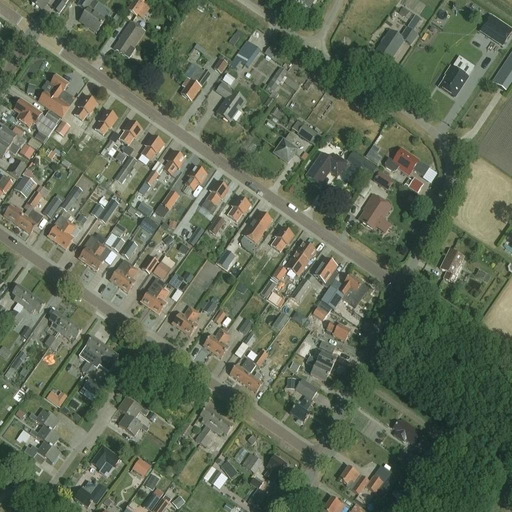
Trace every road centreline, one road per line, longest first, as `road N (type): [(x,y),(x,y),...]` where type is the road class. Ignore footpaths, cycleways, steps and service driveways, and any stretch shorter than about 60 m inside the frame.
road 1 (residential): [(400,289),(34,30)]
road 2 (residential): [(403,283),(448,193),(446,156),(439,143),(316,57)]
road 3 (residential): [(38,507),(153,341)]
road 4 (residential): [(318,457),(153,341)]
road 5 (residential): [(318,457),(400,289)]
road 6 (residential): [(153,341),(0,234)]
road 7 (unclassified): [(511,357),(403,283)]
